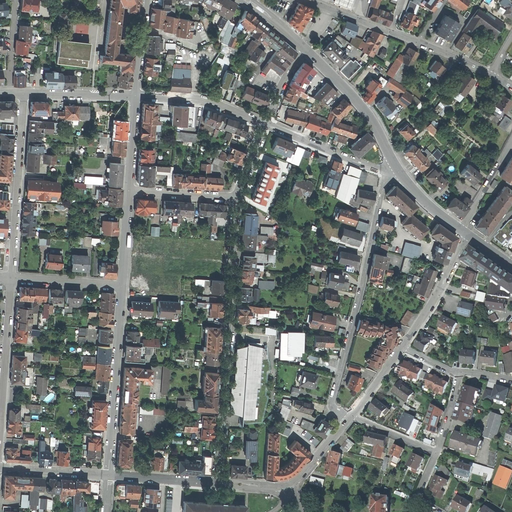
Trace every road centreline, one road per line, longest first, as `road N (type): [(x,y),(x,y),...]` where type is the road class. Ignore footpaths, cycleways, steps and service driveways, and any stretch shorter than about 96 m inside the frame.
road 1 (residential): [(217,482),(236,199)]
road 2 (residential): [(381,167),(364,280),(334,387),(336,406),(348,414)]
road 3 (residential): [(122,286),(109,474)]
road 4 (residential): [(23,92),(12,277)]
road 5 (tertiary): [(400,170),(367,112),(307,48)]
road 6 (residential): [(12,277),(0,430)]
road 7 (residential): [(265,121),(192,95),(138,91)]
road 8 (residential): [(404,345),(466,233)]
road 9 (residential): [(381,167),(265,121)]
